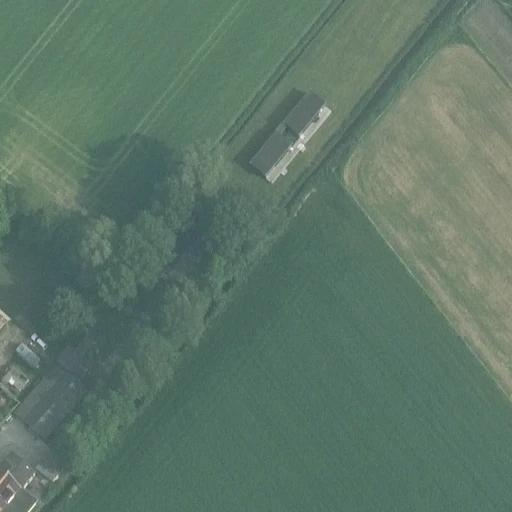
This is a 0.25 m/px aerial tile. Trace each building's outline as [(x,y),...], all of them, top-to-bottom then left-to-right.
[(310,96),(284,127),(287,130),(300,140),(326,109),(310,96)] [(282,126),(275,135),(277,136),(280,139),(287,130),(284,127),(282,126)] [(277,136),(250,168),(266,181),(292,149),(280,139),(277,136)] [(171,297),(210,247),(190,231),(150,281),(171,297)] [(84,307),(98,291),(82,277),(68,293),(84,307)] [(0,334),(10,322),(0,312),(0,334)] [(70,346),(55,363),(79,384),(93,368),(83,359),(94,347),(84,339),(75,351),(70,346)] [(55,368),(13,416),(44,445),(88,395),(77,386),(55,368)] [(0,390),(12,401),(28,381),(13,370),(0,386),(0,390)] [(50,455),(37,471),(52,484),(65,467),(50,455)] [(0,511),(31,511),(38,504),(22,491),(36,475),(11,456),(0,469),(0,511)]
